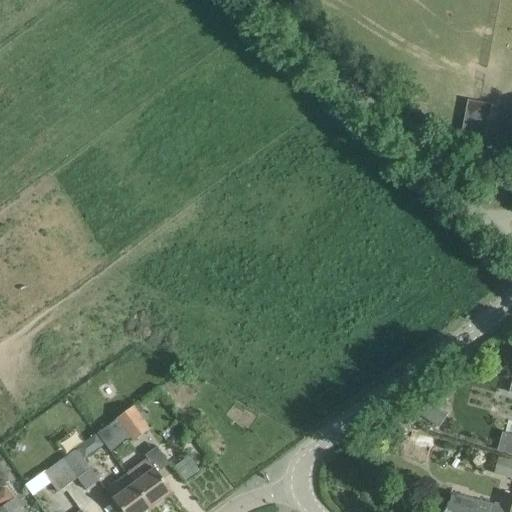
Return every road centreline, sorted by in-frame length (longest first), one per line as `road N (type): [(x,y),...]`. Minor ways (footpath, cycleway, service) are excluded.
road 1 (unclassified): [(495,228),(263,0)]
road 2 (unclassified): [(301,489),(301,472),(327,440),(511,306)]
